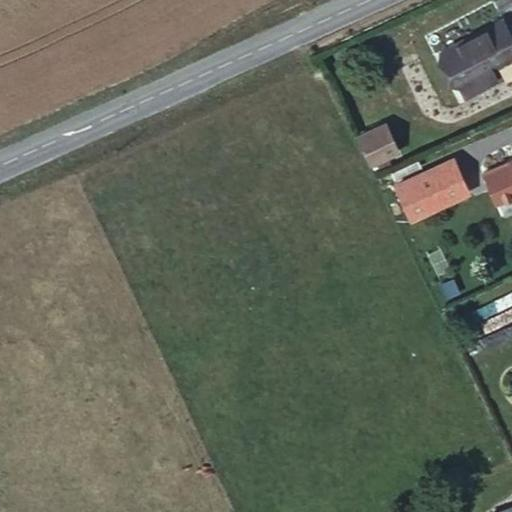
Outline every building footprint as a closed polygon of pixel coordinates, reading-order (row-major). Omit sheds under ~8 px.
[(441,45),(460,87),(496,72),(490,59),(511,50),(511,26),(505,10),(460,28),(464,37),(441,45)] [(460,28),(438,38),(441,45),(464,37),(460,28)] [(373,157),(395,146),(388,132),(366,143),(373,157)] [(460,186),(445,154),(390,180),(405,213),(460,186)] [(511,511),(511,498),(489,506),(491,511),(511,511)]
